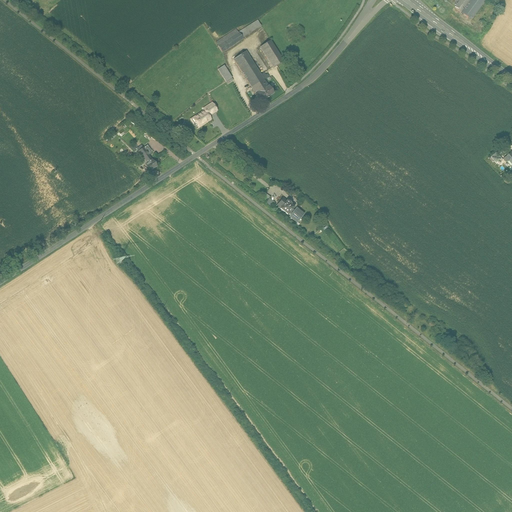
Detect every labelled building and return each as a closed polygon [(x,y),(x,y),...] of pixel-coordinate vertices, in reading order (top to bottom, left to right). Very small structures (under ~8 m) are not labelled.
[(459,0),(454,7),(471,19),(485,0),(459,0)] [(258,22),(241,33),(245,39),(262,29),(258,22)] [(238,32),(218,45),(222,52),(243,39),(238,32)] [(283,61),(270,40),(260,47),(273,68),(283,61)] [(264,79),(246,51),(233,59),(251,87),(264,79)] [(229,65),(221,70),(229,82),(236,78),(229,65)] [(264,79),(251,87),(256,94),(255,94),(260,102),(265,99),(269,97),(268,97),(273,93),(268,85),(268,86),(264,79)] [(212,103),(204,109),(207,114),(215,108),(212,103)] [(204,111),(195,117),(194,116),(190,119),(193,124),(195,122),(196,123),(196,124),(197,125),(198,126),(210,119),(207,114),(204,109),(203,109),(204,111)] [(147,145),(138,151),(144,159),(147,163),(145,164),(150,171),(157,166),(152,159),(152,160),(148,155),(152,152),(147,145)] [(511,152),(503,158),(503,159),(503,158),(506,162),(507,161),(511,166),(511,152)] [(261,197),(266,201),(270,196),(264,192),(261,197)] [(269,198),(265,202),(271,207),(275,202),(269,198)] [(290,204),(283,198),(282,199),(278,204),(281,207),(280,208),(283,211),(281,214),(285,216),(287,214),(289,212),(290,211),(293,207),(290,205),(290,204)] [(291,214),(291,215),(298,220),(302,216),(295,210),(293,213),(291,214)]
